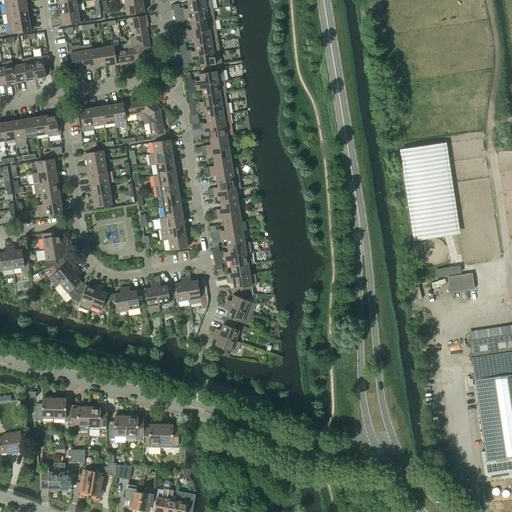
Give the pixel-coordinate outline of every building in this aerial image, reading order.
[(4,4),(6,14),(27,10),(25,0),(4,4)] [(183,9),(184,14),(206,11),(212,10),(210,0),(202,0),(187,3),(188,9),(183,9)] [(58,4),(60,15),(78,12),(76,1),(58,4)] [(142,1),(124,4),(126,16),(144,13),(142,1)] [(6,14),(7,24),(29,20),(27,10),(6,14)] [(206,11),(184,14),(185,19),(190,18),(191,24),(208,21),(214,20),(212,10),(206,11)] [(78,12),(60,15),(62,26),(80,23),(78,12)] [(130,37),(127,41),(145,54),(149,47),(145,23),(147,23),(146,16),(131,18),(134,36),(130,37)] [(29,20),(7,24),(9,34),(30,31),(29,20)] [(187,31),(188,36),(215,31),(214,20),(208,21),(191,24),(191,30),(187,31)] [(193,40),(194,45),(217,42),(215,31),(188,36),(188,40),(193,40)] [(141,60),(145,54),(127,41),(125,44),(113,46),(116,64),(141,60)] [(190,52),(191,57),(219,52),(217,42),(194,45),(195,51),(190,52)] [(81,51),(80,47),(80,45),(69,47),(73,71),(84,69),(81,51)] [(80,47),(81,51),(84,69),(94,67),(91,50),(91,45),(80,47)] [(113,46),(102,48),(105,66),(116,64),(113,46)] [(102,48),(91,50),(94,67),(105,66),(102,48)] [(219,52),(191,57),(192,62),(196,61),(198,67),(221,63),(219,52)] [(48,56),(32,59),(35,79),(45,77),(45,74),(50,73),(48,56)] [(21,60),(22,64),(25,81),(35,79),(32,59),(31,58),(21,60)] [(1,63),(2,68),(5,84),(15,82),(12,66),(11,61),(1,63)] [(22,64),(12,66),(15,82),(25,81),(22,64)] [(196,86),(224,82),(222,70),(199,74),(200,81),(195,81),(196,86)] [(202,96),(226,92),(224,82),(196,86),(197,91),(201,90),(202,96)] [(199,108),(227,103),(226,92),(202,96),(203,102),(198,103),(199,108)] [(136,119),(140,122),(153,104),(147,99),(122,103),(124,116),(125,116),(135,114),(136,119)] [(126,126),(125,116),(124,116),(122,103),(111,105),(114,123),(115,128),(126,126)] [(206,117),(229,114),(227,103),(199,108),(200,112),(205,111),(206,117)] [(153,104),(140,122),(145,125),(149,124),(151,136),(163,133),(159,108),(153,104)] [(104,124),(114,123),(111,105),(101,107),(104,124)] [(93,126),(104,124),(101,107),(90,108),(93,126)] [(82,128),(93,126),(90,108),(79,110),(82,128)] [(55,114),(44,116),(47,134),(47,137),(60,135),(57,117),(56,117),(55,114)] [(203,129),(225,125),(231,124),(229,114),(206,117),(207,123),(202,124),(203,129)] [(44,116),(33,118),(36,136),(47,134),(44,116)] [(33,118),(23,119),(25,137),(36,136),(33,118)] [(23,119),(12,121),(15,139),(15,143),(26,141),(25,137),(23,119)] [(12,121),(1,123),(4,141),(15,139),(12,121)] [(209,139),(227,136),(232,135),(231,124),(225,125),(203,129),(203,134),(208,133),(209,139)] [(201,151),(228,147),(227,136),(209,139),(210,145),(200,147),(201,151)] [(152,142),(154,154),(171,151),(170,140),(152,142)] [(84,144),(85,150),(97,148),(96,142),(84,144)] [(401,150),(415,240),(457,234),(443,144),(401,150)] [(49,149),(50,151),(50,156),(62,154),(61,147),(49,149)] [(213,160),(230,157),(228,147),(201,151),(202,156),(212,154),(213,160)] [(85,153),(87,165),(104,162),(103,151),(85,153)] [(150,165),(155,164),(173,161),(171,151),(154,154),(148,155),(150,165)] [(204,173),(232,168),(230,157),(213,160),(214,166),(203,168),(204,173)] [(36,162),(37,173),(55,170),(53,159),(36,162)] [(155,164),(157,175),(175,172),(173,161),(155,164)] [(87,165),(88,175),(106,172),(104,162),(87,165)] [(216,182),(239,178),(238,167),(232,168),(204,173),(205,177),(215,176),(216,182)] [(34,184),(39,183),(57,180),(55,170),(37,173),(33,173),(34,184)] [(88,175),(90,186),(108,183),(106,172),(88,175)] [(153,176),(155,186),(177,183),(175,172),(157,175),(153,176)] [(208,194),(235,189),(241,189),(239,178),(216,182),(217,188),(207,189),(208,194)] [(36,195),(41,194),(59,191),(57,180),(39,183),(34,184),(36,195)] [(90,186),(92,197),(110,194),(108,183),(90,186)] [(157,197),(161,197),(178,194),(177,183),(155,186),(157,197)] [(220,203),(237,200),(235,189),(208,194),(208,199),(219,197),(220,203)] [(41,194),(43,205),(60,202),(59,191),(41,194)] [(110,194),(92,197),(94,208),(112,205),(110,194)] [(161,197),(162,207),(180,204),(178,194),(161,197)] [(211,216),(217,215),(239,211),(237,200),(220,203),(221,209),(210,211),(211,216)] [(60,202),(43,205),(37,206),(39,217),(62,213),(60,202)] [(162,207),(164,218),(182,215),(180,204),(162,207)] [(222,219),(223,225),(241,222),(239,211),(217,215),(211,216),(212,220),(222,219)] [(164,218),(166,229),(184,226),(182,215),(164,218)] [(219,231),(220,236),(242,232),(241,222),(223,225),(224,230),(219,231)] [(162,240),(168,239),(185,236),(184,226),(166,229),(161,229),(162,240)] [(41,234),(44,249),(66,246),(65,241),(60,242),(59,231),(41,234)] [(226,240),(227,246),(244,243),(242,232),(220,236),(221,241),(226,240)] [(185,236),(168,239),(170,250),(187,248),(185,236)] [(13,269),(20,267),(21,269),(22,271),(23,272),(25,273),(27,272),(28,270),(29,269),(26,255),(25,249),(24,239),(18,240),(19,250),(15,251),(14,246),(9,247),(13,269)] [(223,253),(224,257),(251,253),(249,242),(244,243),(227,246),(228,252),(223,253)] [(66,246),(44,249),(46,261),(44,262),(43,264),(44,266),(45,268),(47,268),(49,268),(54,266),(64,261),(63,258),(62,251),(67,251),(66,246)] [(5,252),(0,253),(0,270),(13,269),(9,247),(5,247),(5,252)] [(229,261),(230,267),(248,264),(252,264),(251,253),(224,257),(225,262),(229,261)] [(56,287),(59,284),(77,270),(74,266),(70,269),(66,264),(64,261),(54,266),(57,271),(48,278),(56,287)] [(226,274),(227,279),(249,275),(248,264),(230,267),(231,273),(226,274)] [(435,279),(462,275),(460,265),(433,269),(435,279)] [(59,284),(67,293),(72,299),(83,284),(80,282),(76,277),(80,273),(77,270),(59,284)] [(450,293),(474,289),(471,273),(447,277),(450,293)] [(249,275),(227,279),(228,283),(233,283),(234,289),(241,288),(240,293),(252,294),(251,286),(256,285),(254,274),(249,275)] [(190,277),(185,278),(189,300),(190,306),(201,304),(200,298),(198,287),(202,286),(201,280),(190,282),(190,277)] [(181,283),(175,284),(170,285),(172,291),(176,291),(178,302),(189,300),(185,278),(180,278),(181,283)] [(159,282),(154,283),(158,305),(169,303),(167,292),(172,291),(170,285),(160,287),(159,282)] [(88,311),(90,306),(98,285),(93,283),(92,288),(86,286),(83,284),(72,299),(80,302),(78,307),(88,311)] [(141,296),(145,296),(148,312),(159,311),(158,305),(154,283),(150,283),(150,288),(140,290),(141,296)] [(101,310),(104,300),(110,300),(110,294),(107,293),(101,291),(102,287),(98,285),(90,306),(101,310)] [(139,308),(143,307),(141,296),(140,290),(129,292),(129,287),(124,288),(128,310),(129,316),(140,314),(139,308)] [(116,312),(128,310),(124,288),(119,288),(120,293),(114,294),(110,294),(110,300),(115,301),(116,312)] [(233,296),(231,302),(227,300),(225,304),(251,314),(255,304),(250,302),(252,294),(240,293),(240,298),(233,296)] [(228,311),(225,317),(224,321),(230,323),(231,319),(247,325),(251,314),(225,304),(223,309),(228,311)] [(216,329),(214,333),(235,341),(239,331),(228,327),(230,323),(224,321),(222,325),(220,331),(216,329)] [(511,327),(469,334),(469,341),(468,341),(485,451),(481,452),(484,476),(485,476),(484,474),(511,469),(511,327)] [(217,340),(214,346),(212,352),(224,356),(226,350),(235,354),(239,343),(235,341),(214,333),(212,338),(217,340)] [(42,418),(53,418),(54,397),(49,397),(48,398),(42,398),(42,406),(34,406),(34,412),(34,421),(42,421),(42,418)] [(64,421),(71,422),(71,415),(71,410),(71,408),(65,407),(65,398),(60,398),(59,397),(54,397),(53,418),(64,418),(64,421)] [(88,406),(84,405),(83,407),(77,407),(77,410),(71,410),(71,415),(71,422),(70,429),(88,430),(88,406)] [(106,407),(100,407),(94,407),(93,406),(88,406),(88,430),(106,430),(106,416),(106,407)] [(125,441),(125,436),(126,415),(121,415),(120,416),(114,416),(114,425),(108,425),(108,438),(114,439),(114,440),(125,441)] [(136,439),(143,439),(143,433),(143,428),(143,420),(137,420),(137,416),(132,416),(130,415),(126,415),(125,436),(136,436),(136,439)] [(142,447),(160,448),(161,423),(156,423),(154,424),(149,424),(149,428),(143,428),(143,433),(143,439),(142,447)] [(177,448),(178,431),(178,429),(172,428),(172,425),(166,425),(165,423),(161,423),(160,448),(177,448)] [(0,436),(0,453),(10,452),(10,454),(23,452),(20,431),(3,434),(3,436),(0,436)] [(94,471),(90,494),(92,494),(91,497),(99,498),(102,482),(103,482),(105,474),(116,475),(116,465),(116,463),(107,462),(106,467),(101,466),(100,472),(94,471)] [(48,489),(59,489),(59,463),(54,463),(54,471),(41,471),(41,488),(48,488),(48,489)] [(65,463),(59,463),(59,489),(71,489),(71,471),(65,471),(65,463)] [(131,466),(116,465),(116,475),(116,477),(129,479),(131,466)] [(81,492),(90,494),(94,471),(83,469),(81,478),(83,478),(81,492)] [(128,507),(138,509),(141,492),(135,491),(136,486),(127,484),(125,499),(130,500),(128,507)] [(162,499),(156,497),(154,511),(164,511),(168,490),(164,489),(162,499)] [(164,511),(174,511),(176,501),(177,496),(171,495),(172,491),(168,490),(164,511)] [(141,492),(138,509),(147,511),(149,503),(151,504),(153,493),(147,492),(147,493),(141,492)] [(176,501),(174,511),(191,511),(194,495),(177,492),(177,496),(176,501)]
